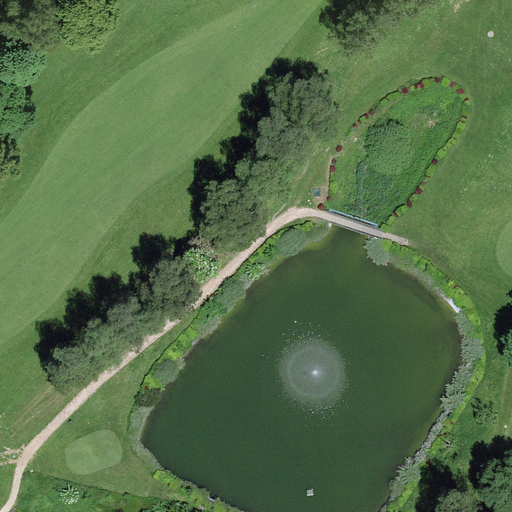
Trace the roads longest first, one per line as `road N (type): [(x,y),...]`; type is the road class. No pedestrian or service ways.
road 1 (track): [(13,511),(33,460),(57,428),(291,217),(321,213),(442,262),(511,340)]
road 2 (track): [(511,360),(485,511)]
